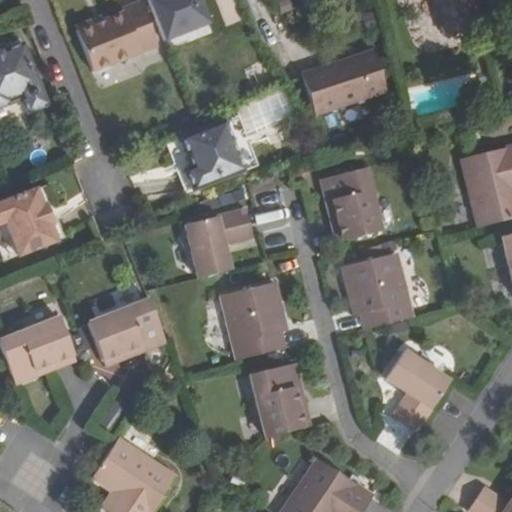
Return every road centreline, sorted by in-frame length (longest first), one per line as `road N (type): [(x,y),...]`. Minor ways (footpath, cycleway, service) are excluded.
road 1 (residential): [(100,189),(30,0)]
road 2 (residential): [(418,511),(511,370)]
